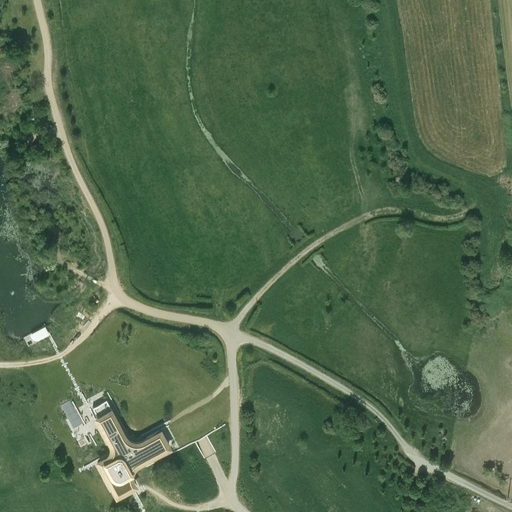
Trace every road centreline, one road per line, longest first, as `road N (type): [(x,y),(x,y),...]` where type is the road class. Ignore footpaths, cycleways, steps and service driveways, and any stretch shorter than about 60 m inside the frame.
road 1 (track): [(114,301),(96,213),(48,101),(45,39),(29,0)]
road 2 (track): [(229,335),(227,415),(237,453)]
